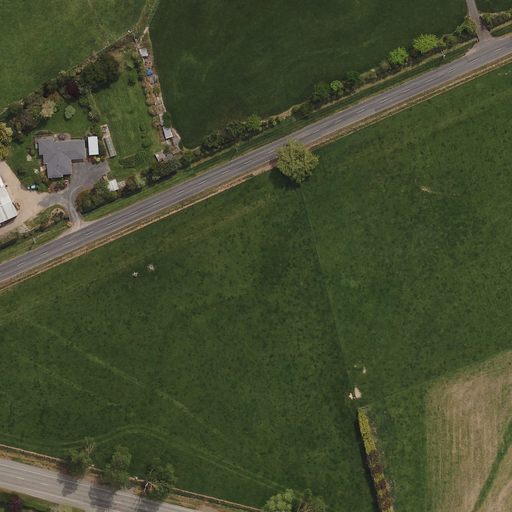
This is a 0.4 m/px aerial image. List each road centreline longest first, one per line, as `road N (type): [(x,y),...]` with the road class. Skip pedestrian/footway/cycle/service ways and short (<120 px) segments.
road 1 (tertiary): [(0,273),(511,43)]
road 2 (primary): [(157,511),(0,473)]
